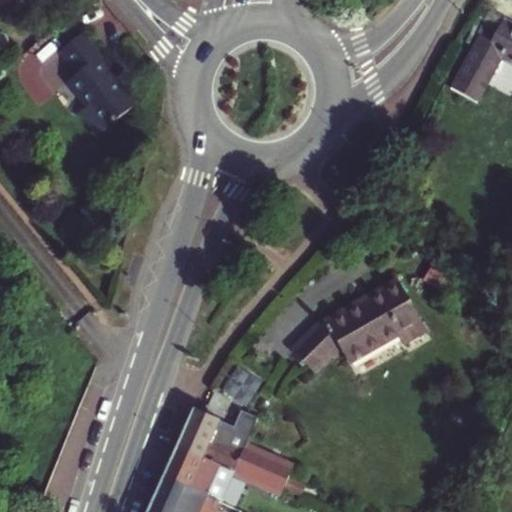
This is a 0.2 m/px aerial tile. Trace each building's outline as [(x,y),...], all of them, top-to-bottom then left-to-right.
[(0,0),(0,8),(10,0),(0,0)] [(511,25),(505,21),(493,43),(480,35),(451,88),(478,103),(502,59),(511,64),(511,25)] [(74,114),(92,138),(134,105),(120,87),(116,90),(108,78),(94,61),(97,59),(78,35),(54,53),(72,76),(62,84),(80,109),(74,114)] [(108,78),(116,90),(120,87),(111,76),(108,78)] [(320,323),(291,352),(313,374),(339,348),(346,361),(396,332),(402,345),(426,331),(397,281),(320,323)] [(266,383),(241,364),(224,391),(249,408),(266,383)] [(193,412),(177,448),(233,473),(235,474),(246,445),(248,439),(217,425),(218,423),(193,412)] [(235,474),(281,494),(292,466),(246,445),(235,474)] [(177,448),(163,479),(218,505),(233,473),(177,448)] [(148,511),(214,511),(218,505),(163,479),(154,498),(148,511)]
